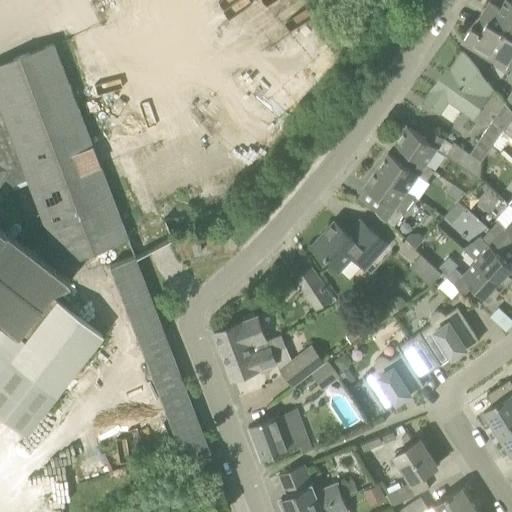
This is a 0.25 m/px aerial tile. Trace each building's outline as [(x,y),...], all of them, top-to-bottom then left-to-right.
[(511,1),(510,0),(505,0),(501,8),(490,1),(481,17),(511,36),(511,1)] [(463,43),(472,48),(506,69),(511,59),(511,36),(481,17),(474,28),(463,43)] [(0,415),(24,434),(102,334),(49,292),(50,290),(50,291),(50,293),(53,292),(52,289),(70,282),(69,280),(12,235),(0,226),(0,220),(4,215),(7,211),(0,206),(0,198),(12,183),(26,178),(54,252),(59,250),(74,257),(127,237),(126,235),(53,44),(0,63),(0,415)] [(453,121),(462,109),(474,117),(493,88),(463,52),(451,69),(448,68),(425,101),(440,112),(453,121)] [(482,161),(503,130),(511,119),(511,117),(511,111),(505,103),(470,153),(482,161)] [(511,120),(511,119),(503,130),(511,137),(511,120)] [(408,125),(395,143),(415,157),(426,165),(438,149),(480,178),(482,161),(470,153),(469,154),(435,130),(428,140),(408,125)] [(493,145),(488,152),(492,155),(497,149),(493,145)] [(409,191),(420,175),(428,181),(434,171),(426,165),(415,157),(409,166),(389,152),(377,169),(409,191)] [(394,228),(405,213),(416,196),(409,191),(377,169),(365,186),(384,200),(376,211),(394,228)] [(455,202),(463,191),(453,184),(446,195),(455,202)] [(459,222),(473,199),(462,193),(448,216),(459,222)] [(511,205),(510,204),(497,217),(499,220),(490,229),(508,246),(511,242),(511,205)] [(475,240),(489,226),(471,208),(457,222),(475,240)] [(19,227),(4,215),(0,220),(0,226),(12,235),(19,227)] [(335,220),(314,244),(342,270),(355,257),(366,267),(387,245),(361,219),(349,233),(335,220)] [(511,264),(501,254),(508,246),(490,229),(482,238),(480,236),(464,248),(476,260),(504,285),(511,276),(511,264)] [(416,247),(425,237),(420,232),(411,232),(406,238),(416,247)] [(136,252),(106,263),(174,462),(205,451),(136,252)] [(442,272),(438,268),(421,254),(411,266),(431,284),(442,272)] [(464,274),(456,267),(446,259),(438,268),(442,272),(465,293),(473,285),(490,301),(504,285),(476,260),(464,274)] [(332,299),(322,285),(311,268),(297,278),(318,309),(332,299)] [(341,305),(344,310),(351,305),(348,301),(341,305)] [(477,337),(479,340),(458,305),(445,313),(442,311),(440,310),(436,310),(433,311),(431,313),(430,315),(429,316),(430,321),(431,323),(408,337),(429,369),(439,362),(442,364),(453,356),(467,347),(465,344),(477,337)] [(259,315),(214,332),(222,353),(250,342),(251,345),(268,339),(259,315)] [(360,336),(356,329),(346,336),(349,341),(350,343),(360,336)] [(222,353),(232,379),(278,362),(280,369),(292,385),(324,360),(312,344),(291,359),(280,334),(268,339),(251,345),(250,342),(222,353)] [(401,351),(390,358),(388,356),(386,355),(384,354),(382,354),(381,355),(378,356),(376,358),(374,363),(375,366),(375,367),(363,376),(385,410),(384,406),(396,398),(398,402),(411,392),(423,385),(419,375),(429,369),(408,337),(397,344),(401,351)] [(350,359),(346,352),(335,360),(342,371),(349,367),(350,359)] [(341,376),(329,360),(311,374),(323,389),(341,376)] [(356,379),(349,369),(341,374),(347,384),(356,379)] [(511,381),(510,379),(487,394),(494,405),(485,411),(499,433),(511,424),(511,381)] [(307,442),(302,426),(283,432),(277,416),(249,426),(262,460),(301,445),(307,442)] [(511,424),(499,433),(511,453),(511,424)] [(395,435),(402,432),(405,431),(403,425),(381,435),(385,442),(397,438),(395,435)] [(413,481),(424,474),(438,465),(421,439),(414,443),(408,434),(401,438),(408,447),(396,455),(413,481)] [(380,436),(362,444),(365,451),(384,443),(380,436)] [(338,483),(316,491),(305,464),(279,474),(288,494),(282,497),(287,511),(303,511),(343,496),(338,483)] [(358,491),(354,479),(341,483),(343,496),(358,491)] [(386,497),(380,483),(363,491),(370,505),(386,497)] [(415,494),(409,483),(387,494),(392,505),(415,494)] [(434,504),(438,511),(473,511),(478,509),(463,486),(434,504)] [(303,511),(342,511),(349,510),(343,496),(303,511)] [(429,508),(421,496),(400,508),(402,511),(422,511),(424,511),(429,508)]
